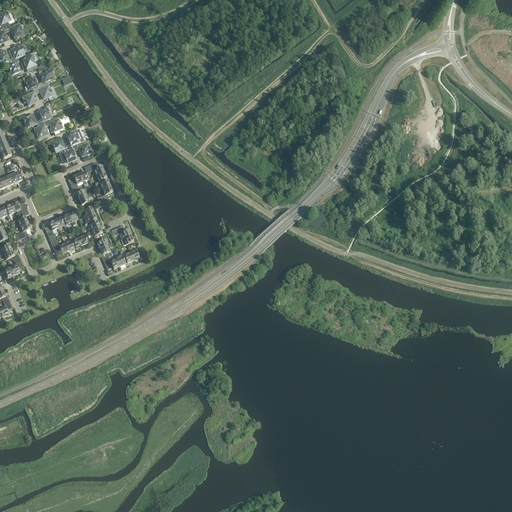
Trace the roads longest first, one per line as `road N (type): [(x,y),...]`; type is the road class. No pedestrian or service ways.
road 1 (unclassified): [(0,404),(179,308),(319,193)]
road 2 (unknown): [(206,160),(207,144),(326,35),(337,35),(370,66),(425,0)]
road 3 (unknown): [(272,210),(358,261),(450,291),(511,299)]
road 4 (unclassified): [(445,42),(395,67),(319,193)]
road 5 (unclassified): [(319,193),(356,156),(397,71),(448,52)]
